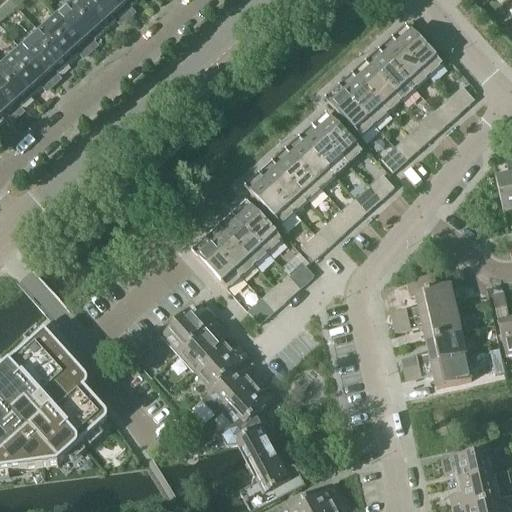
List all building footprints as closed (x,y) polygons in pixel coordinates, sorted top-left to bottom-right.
[(26,0),(12,0),(10,2),(17,10),(27,1),(26,0)] [(76,0),(75,0),(57,17),(90,53),(94,49),(91,45),(105,32),(76,0)] [(110,0),(76,0),(105,32),(120,19),(123,23),(128,19),(110,0)] [(110,0),(128,19),(131,16),(128,12),(140,0),(110,0)] [(0,25),(17,10),(10,2),(0,11),(0,25)] [(57,17),(38,34),(67,66),(82,52),(86,57),(90,53),(57,17)] [(411,33),(397,45),(429,80),(443,68),(411,33)] [(38,34),(20,50),(53,86),(57,82),(53,78),(67,66),(38,34)] [(397,45),(384,57),(416,92),(429,80),(397,45)] [(20,50),(2,67),(30,98),(45,85),(49,89),(53,86),(20,50)] [(384,57),(371,68),(403,104),(416,92),(384,57)] [(2,67),(0,68),(0,101),(16,119),(20,115),(16,111),(30,98),(2,67)] [(371,68),(358,80),(390,116),(403,104),(371,68)] [(358,80),(345,92),(376,128),(390,116),(358,80)] [(463,90),(449,103),(461,116),(475,104),(463,90)] [(376,128),(345,92),(331,104),(363,140),(376,128)] [(16,119),(0,101),(0,125),(8,119),(11,123),(16,119)] [(449,103),(436,115),(448,128),(461,116),(449,103)] [(436,115),(423,126),(435,140),(448,128),(436,115)] [(332,120),(318,132),(350,168),(364,155),(332,120)] [(423,126),(410,138),(422,152),(435,140),(423,126)] [(318,132),(304,144),(337,180),(350,168),(318,132)] [(410,138),(397,150),(409,164),(422,152),(410,138)] [(304,144),(291,156),(323,192),(337,180),(304,144)] [(511,212),(511,149),(507,150),(508,175),(495,178),(503,215),(511,212)] [(409,164),(397,150),(383,163),(395,176),(409,164)] [(291,156),(278,168),(310,204),(323,192),(291,156)] [(278,168),(264,180),(297,216),(310,204),(278,168)] [(383,178),(370,190),(382,203),(395,191),(383,178)] [(297,216),(264,180),(251,192),(283,228),(297,216)] [(370,190),(356,202),(368,215),(382,203),(370,190)] [(356,202),(343,214),(355,227),(368,215),(356,202)] [(252,207),(238,220),(270,255),(284,243),(252,207)] [(343,214),(330,226),(342,239),(355,227),(343,214)] [(238,220),(224,232),(256,267),(270,255),(238,220)] [(330,226),(316,238),(328,251),(342,239),(330,226)] [(224,232),(211,244),(243,279),(256,267),(224,232)] [(328,251),(316,238),(303,250),(314,263),(328,251)] [(243,279),(211,244),(197,256),(229,292),(243,279)] [(304,266),(290,278),(302,291),(316,279),(304,266)] [(448,277),(434,280),(437,292),(451,289),(448,277)] [(290,278),(276,290),(288,303),(302,291),(290,278)] [(393,316),(396,326),(456,313),(451,289),(437,292),(434,280),(415,284),(408,286),(411,299),(416,298),(419,310),(393,316)] [(276,290),(263,302),(275,315),(288,303),(276,290)] [(503,290),(492,292),(494,299),(504,297),(503,290)] [(507,359),(511,358),(511,322),(510,323),(504,297),(494,299),(507,359)] [(275,315),(263,302),(249,314),(261,328),(275,315)] [(194,310),(164,337),(180,356),(216,324),(208,314),(202,319),(194,310)] [(423,331),(426,344),(461,336),(456,313),(396,326),(398,336),(423,331)] [(216,324),(180,356),(196,374),(227,347),(220,339),(226,334),(216,324)] [(0,476),(9,475),(10,475),(58,468),(67,460),(81,448),(83,445),(85,444),(98,432),(105,426),(106,425),(106,424),(107,423),(107,422),(108,421),(108,420),(107,418),(107,417),(106,416),(105,415),(98,406),(85,392),(85,391),(86,390),(87,389),(87,388),(87,387),(88,386),(88,385),(87,383),(87,382),(86,380),(85,379),(60,351),(57,348),(45,334),(42,336),(29,348),(11,364),(6,369),(0,374),(0,476)] [(404,363),(406,373),(467,359),(467,360),(476,358),(470,335),(462,337),(461,336),(426,344),(429,357),(404,363)] [(227,347),(196,374),(212,391),(213,392),(214,393),(245,365),(250,361),(240,350),(234,355),(227,347)] [(499,351),(490,353),(495,377),(505,375),(499,351)] [(467,359),(406,373),(408,383),(433,378),(436,393),(472,384),(467,360),(467,359)] [(212,391),(201,401),(218,419),(224,414),(254,386),(248,380),(254,374),(245,365),(214,393),(213,392),(212,391)] [(237,428),(223,440),(224,442),(229,452),(238,450),(247,466),(274,453),(269,443),(269,442),(265,436),(262,430),(261,428),(256,419),(277,400),(267,390),(262,395),(254,386),(224,414),(237,428)] [(258,486),(240,495),(249,511),(260,511),(306,489),(301,480),(295,469),(289,470),(285,472),(284,471),(274,453),(247,466),(253,477),(258,486)] [(453,476),(456,487),(495,478),(495,477),(490,453),(443,463),(446,477),(453,476)] [(451,498),(454,511),(501,501),(501,502),(511,499),(511,488),(509,474),(495,477),(495,478),(456,487),(458,496),(451,498)] [(290,510),(291,511),(336,511),(333,505),(341,500),(334,487),(290,510)] [(503,511),(501,502),(501,501),(454,511),(453,511),(503,511)]
